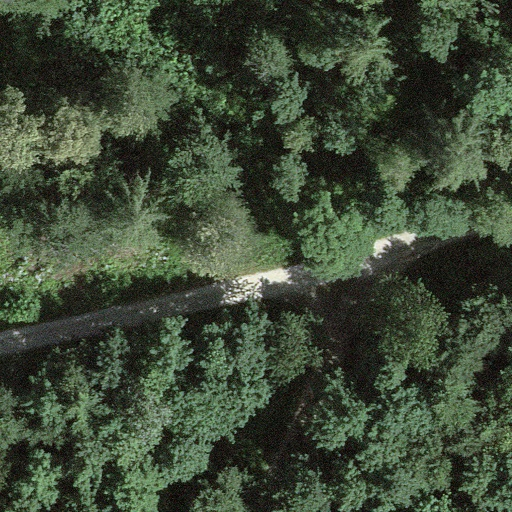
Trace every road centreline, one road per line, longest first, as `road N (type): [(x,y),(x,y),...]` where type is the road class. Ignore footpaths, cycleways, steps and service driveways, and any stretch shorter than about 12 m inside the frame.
road 1 (track): [(0,343),(345,264)]
road 2 (track): [(345,264),(326,359),(254,511)]
road 3 (track): [(345,264),(511,211)]
